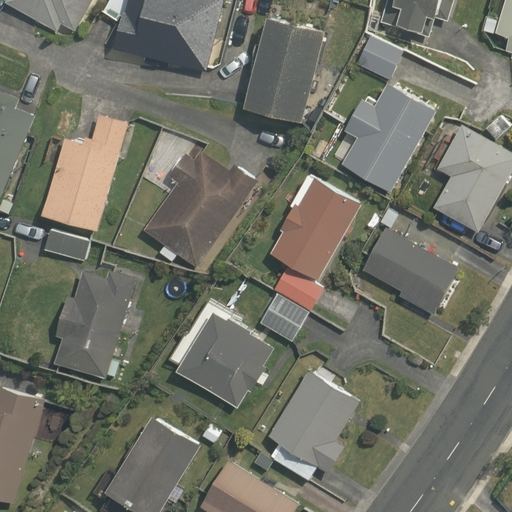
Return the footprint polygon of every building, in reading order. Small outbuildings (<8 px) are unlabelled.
[(5,0),(5,1),(59,31),(63,23),(76,30),(92,0),(5,0)] [(208,71),(225,0),(127,0),(126,9),(123,8),(113,47),(208,71)] [(388,0),(382,21),(431,36),(436,16),(448,20),(454,0),(388,0)] [(510,35),(506,50),(511,51),(511,0),(506,0),(497,31),(510,35)] [(303,121),(327,29),(268,15),(245,105),(303,121)] [(358,63),(392,78),(406,48),(371,33),(358,63)] [(343,162),(391,189),(437,108),(389,81),(376,104),(363,97),(345,129),(358,136),(343,162)] [(0,195),(2,196),(36,114),(17,107),(22,96),(0,87),(0,195)] [(85,142),(66,136),(44,213),(98,228),(129,121),(100,113),(93,137),(87,135),(85,142)] [(452,174),(434,205),(479,231),(511,171),(511,148),(463,122),(438,167),(452,174)] [(145,228),(198,266),(260,179),(236,162),(231,168),(203,148),(196,157),(188,152),(170,174),(179,180),(145,228)] [(319,278),(363,201),(310,171),(291,204),(293,205),(281,228),(284,229),(271,251),(319,278)] [(461,266),(387,226),(364,269),(403,289),(400,294),(435,313),(461,266)] [(91,243),(55,233),(49,252),(86,262),(91,243)] [(274,287),(311,309),(325,286),(287,264),(274,287)] [(55,362),(107,378),(137,276),(110,268),(108,275),(84,268),(76,296),(69,294),(56,334),(63,336),(55,362)] [(294,340),(311,311),(278,292),(261,322),(294,340)] [(177,369),(239,406),(250,388),(252,389),(267,365),(265,364),(276,345),(252,331),(253,329),(229,314),(228,316),(214,307),(177,369)] [(362,398),(311,369),(270,434),(329,471),(346,445),(337,439),(362,398)] [(0,497),(16,502),(48,397),(0,382),(0,497)] [(153,414),(106,489),(145,511),(160,511),(203,443),(153,414)] [(294,511),(301,501),(231,458),(202,504),(214,511),(294,511)]
